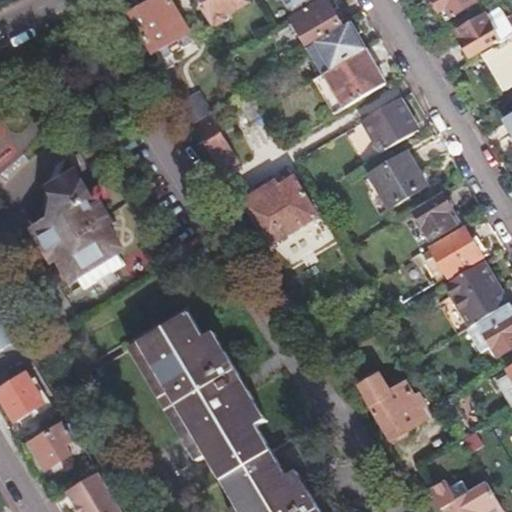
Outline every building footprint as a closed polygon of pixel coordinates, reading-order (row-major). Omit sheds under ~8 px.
[(125,13),(132,23),(135,21),(152,50),(155,48),(160,57),(189,39),(186,34),(189,32),(170,0),(148,0),(145,2),(125,13)] [(197,0),(211,22),(219,24),(233,16),(232,11),(247,1),(246,0),(197,0)] [(309,0),(287,0),(294,10),(309,0)] [(343,22),(328,0),(324,0),(291,20),(306,45),(343,22)] [(433,0),(445,20),(477,0),(433,0)] [(498,39),(501,44),(511,36),(511,23),(501,5),(460,31),(464,37),(458,41),(467,56),(498,39)] [(125,13),(123,9),(108,17),(117,33),(132,23),(125,13)] [(322,76),(365,49),(350,23),(307,49),(322,76)] [(504,88),(511,83),(511,36),(501,44),(484,53),(504,88)] [(343,109),(386,83),(365,49),(322,76),(314,80),(324,97),(334,92),(343,109)] [(186,116),(207,103),(200,92),(180,104),(186,116)] [(262,114),(251,95),(238,102),(249,122),(262,114)] [(362,121),(381,152),(418,129),(400,98),(362,121)] [(186,116),(192,126),(213,113),(207,103),(186,116)] [(197,134),(220,173),(238,162),(215,123),(197,134)] [(425,187),(405,153),(369,175),(388,209),(425,187)] [(251,183),(258,194),(245,202),(271,245),(319,215),(293,172),(275,183),(269,172),(251,183)] [(124,266),(115,252),(121,249),(106,224),(101,227),(87,203),(92,199),(78,177),(53,191),(58,198),(55,201),(54,217),(50,220),(51,223),(37,231),(56,261),(60,259),(72,279),(76,276),(86,289),(124,266)] [(452,210),(443,196),(416,212),(433,239),(456,225),(449,213),(452,210)] [(478,238),(474,241),(467,229),(422,256),(436,279),(445,273),(447,276),(482,255),(477,246),(482,243),(478,238)] [(470,327),(510,303),(484,260),(445,284),(470,327)] [(375,296),(367,301),(374,312),(382,307),(375,296)] [(511,306),(510,303),(470,327),(475,336),(483,331),(499,357),(511,348),(511,306)] [(0,346),(12,339),(0,319),(0,346)] [(200,345),(187,323),(130,358),(199,469),(207,464),(235,511),(316,511),(295,477),(286,482),(255,432),(264,426),(210,340),(200,345)] [(8,361),(17,376),(34,365),(25,350),(8,361)] [(511,408),(511,407),(511,366),(509,369),(511,373),(511,376),(498,386),(511,408)] [(420,397),(406,406),(398,392),(390,396),(388,392),(392,390),(383,376),(380,378),(378,375),(363,385),(365,388),(362,390),(392,441),(396,439),(399,442),(410,435),(408,432),(418,426),(412,416),(425,407),(420,397)] [(44,403),(27,376),(0,392),(0,394),(15,420),(44,403)] [(460,415),(450,398),(440,404),(450,420),(460,415)] [(65,417),(56,423),(59,427),(31,444),(46,469),(63,459),(66,463),(73,459),(70,455),(74,453),(67,442),(77,436),(65,417)] [(79,511),(117,511),(121,510),(97,469),(66,488),(79,511)] [(511,478),(492,491),(502,507),(511,500),(511,478)] [(504,511),(502,507),(492,491),(487,483),(470,493),(462,481),(451,487),(447,481),(431,490),(443,511),(504,511)]
